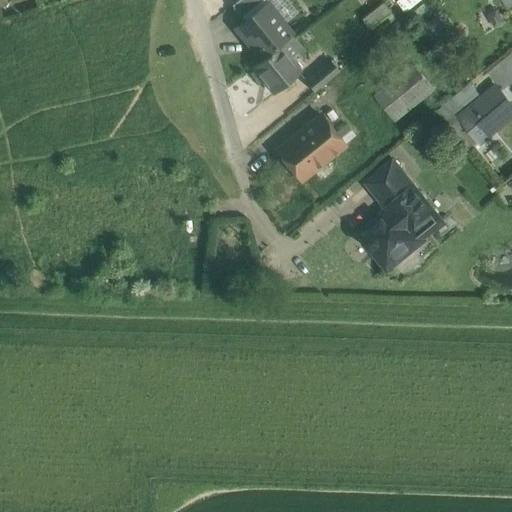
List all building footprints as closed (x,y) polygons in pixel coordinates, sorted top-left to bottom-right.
[(237,0),(232,5),(241,17),(261,0),(237,0)] [(396,0),(405,11),(418,0),(396,0)] [(292,35),(266,3),(236,27),(262,59),(278,46),(292,35)] [(262,59),(252,67),(273,93),(299,72),(278,46),(262,59)] [(331,62),(305,82),(314,92),(339,72),(331,62)] [(414,65),(375,97),(394,121),(433,89),(414,65)] [(511,105),(497,87),(458,120),(478,143),(511,113),(511,105)] [(321,115),(304,129),(302,127),(291,136),(292,138),(281,148),(304,176),(311,170),(313,172),(326,162),(324,159),(344,144),(321,115)] [(393,161),(366,182),(385,204),(411,183),(410,183),(393,161)] [(411,183),(385,204),(387,207),(380,213),(380,214),(379,215),(380,217),(381,219),(362,234),(361,242),(365,248),(373,248),(388,266),(390,264),(395,263),(400,260),(403,256),(406,251),(413,245),(415,243),(417,240),(417,238),(416,235),(415,234),(423,226),(428,233),(443,221),(412,182),(410,183),(411,183)]
